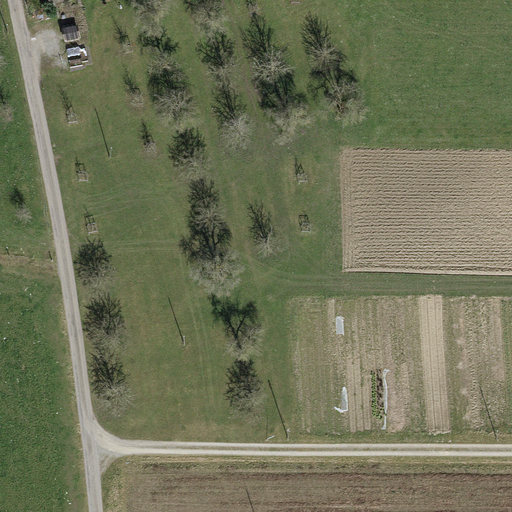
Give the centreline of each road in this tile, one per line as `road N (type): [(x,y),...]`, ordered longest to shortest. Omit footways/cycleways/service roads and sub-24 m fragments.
road 1 (track): [(97,511),(68,266),(18,0)]
road 2 (track): [(511,450),(93,449)]
